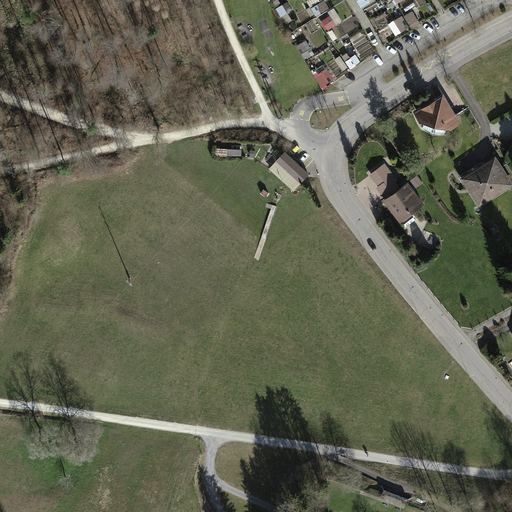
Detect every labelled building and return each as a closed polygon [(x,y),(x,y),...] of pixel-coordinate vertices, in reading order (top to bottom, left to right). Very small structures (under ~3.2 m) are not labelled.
[(307,0),(317,16),(331,8),(327,0),(322,3),(320,0),(307,0)] [(277,8),(285,23),(292,20),(285,4),(277,8)] [(403,33),(421,23),(414,9),(395,19),(403,33)] [(337,10),(321,20),(328,31),(344,21),(337,10)] [(306,59),(316,54),(307,39),(298,44),(306,59)] [(316,75),(323,87),(335,79),(328,67),(316,75)] [(443,93),(413,111),(418,121),(451,129),(460,123),(443,93)] [(308,173),(285,154),(270,171),(293,190),(308,173)] [(511,186),(511,183),(495,155),(460,176),(479,207),(511,186)] [(386,164),(371,175),(379,185),(377,186),(386,198),(383,200),(400,222),(425,204),(408,182),(401,187),(397,181),(398,180),(386,164)]
